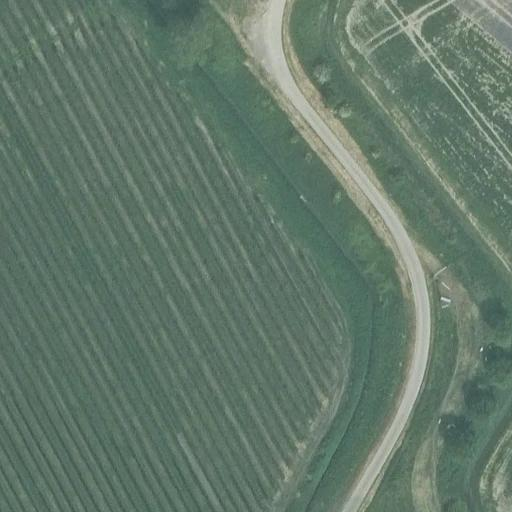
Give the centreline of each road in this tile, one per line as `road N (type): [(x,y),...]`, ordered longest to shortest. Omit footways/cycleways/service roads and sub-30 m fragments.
road 1 (unclassified): [(353,511),(410,395),(424,330),(415,266),(268,57),(279,0)]
road 2 (track): [(389,219),(439,210),(486,277),(496,371),(442,463),(451,511)]
